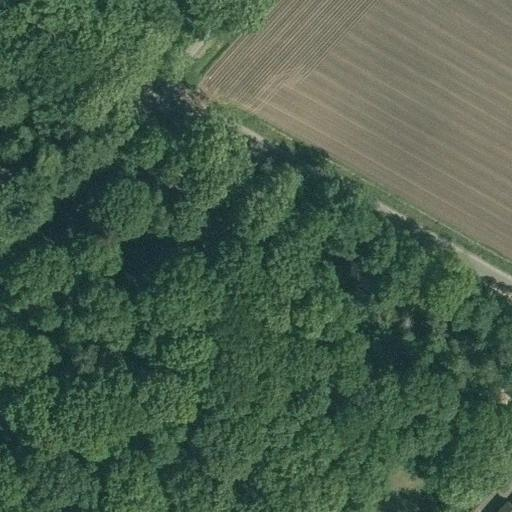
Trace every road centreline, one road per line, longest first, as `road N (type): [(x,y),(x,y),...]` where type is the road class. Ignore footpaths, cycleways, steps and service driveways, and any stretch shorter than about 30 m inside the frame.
road 1 (unclassified): [(511,296),(153,100)]
road 2 (unclassified): [(0,261),(153,100)]
road 3 (unclassified): [(153,100),(38,0)]
road 4 (unknown): [(153,100),(247,0)]
